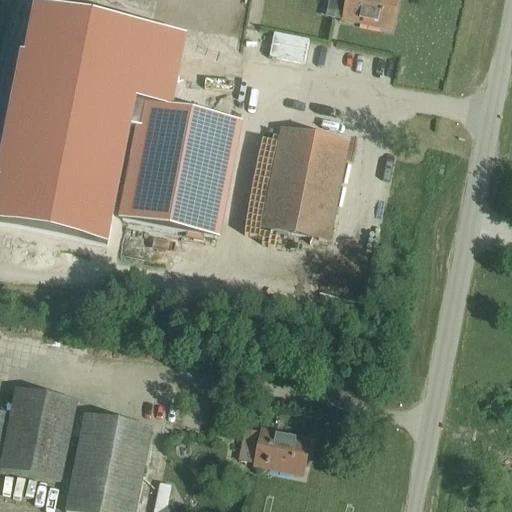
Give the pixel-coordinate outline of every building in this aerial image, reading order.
[(390,32),(396,0),(346,0),(342,22),(390,32)] [(284,28),(281,53),(318,57),(321,32),(284,28)] [(241,98),(259,106),(272,75),(254,67),(241,98)] [(238,124),(144,105),(121,222),(215,240),(238,124)] [(328,244),(347,146),(280,133),(261,231),(328,244)] [(0,468),(0,473),(59,485),(75,404),(15,392),(0,468)] [(81,417),(62,511),(132,511),(148,430),(81,417)] [(301,479),(309,442),(261,433),(253,469),(301,479)] [(27,499),(25,509),(43,511),(44,501),(27,499)]
